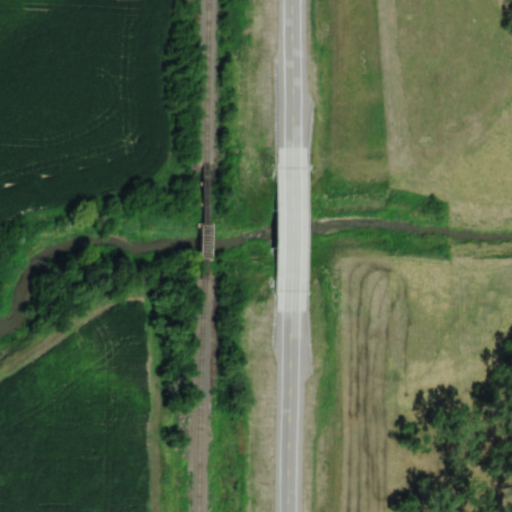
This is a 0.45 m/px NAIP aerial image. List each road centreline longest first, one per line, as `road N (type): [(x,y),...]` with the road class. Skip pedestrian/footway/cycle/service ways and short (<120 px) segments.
road 1 (secondary): [(281,511),(282,278)]
road 2 (secondary): [(282,187),(286,0)]
